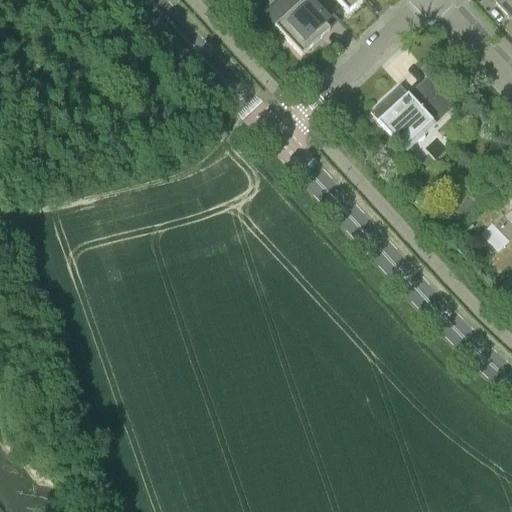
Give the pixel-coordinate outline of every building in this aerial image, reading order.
[(300,58),(329,32),(315,18),(325,9),(316,0),(279,0),(291,13),(273,29),(300,58)] [(333,0),(347,15),(362,2),(359,0),(333,0)] [(511,0),(499,0),(495,5),(511,23),(504,30),(503,29),(502,30),(511,41),(511,0)] [(453,109),(426,80),(407,97),(399,88),(369,116),(402,151),(431,125),(433,128),(453,109)] [(443,236),(476,206),(467,196),(435,226),(443,236)]
